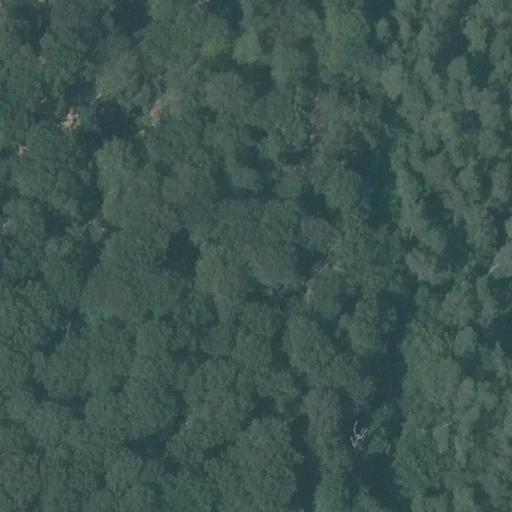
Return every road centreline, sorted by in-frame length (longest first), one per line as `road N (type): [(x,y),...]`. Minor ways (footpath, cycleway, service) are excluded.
road 1 (track): [(371,0),(388,121),(387,325),(361,511)]
road 2 (track): [(188,511),(229,487),(387,325)]
